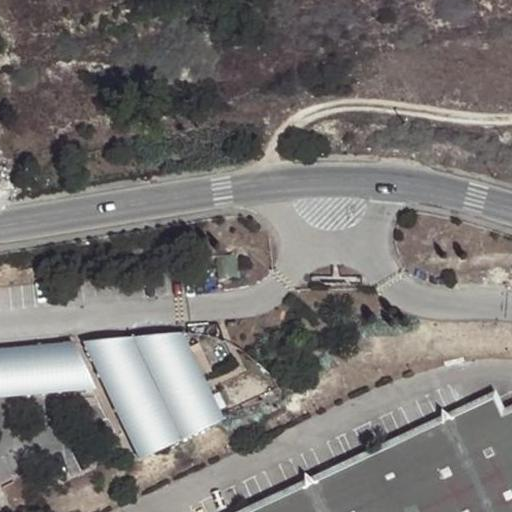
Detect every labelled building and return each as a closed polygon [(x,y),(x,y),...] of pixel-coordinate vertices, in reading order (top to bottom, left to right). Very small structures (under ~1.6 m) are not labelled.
[(171,13),(175,27),(193,23),(189,9),(171,13)] [(142,20),(144,33),(175,27),(171,13),(142,20)] [(196,23),(202,54),(217,51),(210,21),(196,23)] [(110,82),(203,61),(202,54),(196,23),(193,23),(175,27),(144,33),(104,41),(101,42),(107,69),(110,82)] [(42,78),(107,69),(101,42),(104,41),(101,29),(62,36),(50,36),(32,37),(42,78)] [(0,92),(42,78),(32,37),(31,36),(29,34),(0,41),(0,92)] [(117,121),(113,103),(70,112),(75,129),(117,121)] [(60,136),(54,116),(50,105),(6,117),(15,148),(60,136)] [(59,114),(54,116),(60,136),(66,134),(59,114)] [(178,333),(78,341),(134,459),(219,419),(178,333)] [(69,341),(0,346),(0,395),(91,388),(69,341)] [(484,395),(426,422),(375,446),(378,451),(369,455),(367,450),(238,510),(238,511),(511,511),(511,404),(500,410),(493,397),(486,400),(484,395)] [(378,451),(375,446),(367,450),(369,455),(378,451)]
